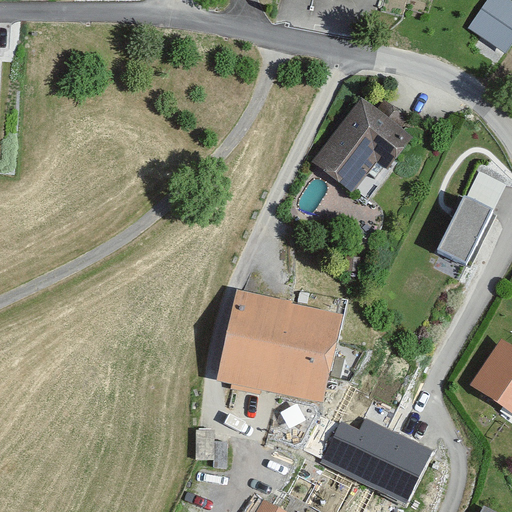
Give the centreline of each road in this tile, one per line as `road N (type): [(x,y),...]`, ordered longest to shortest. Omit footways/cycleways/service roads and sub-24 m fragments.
road 1 (residential): [(0,303),(103,250),(214,163),(260,101),(271,38)]
road 2 (residential): [(511,232),(438,370),(458,481),(449,511)]
road 3 (unclassified): [(511,138),(477,98),(433,72),(271,38)]
road 4 (unclassified): [(168,16),(0,9)]
